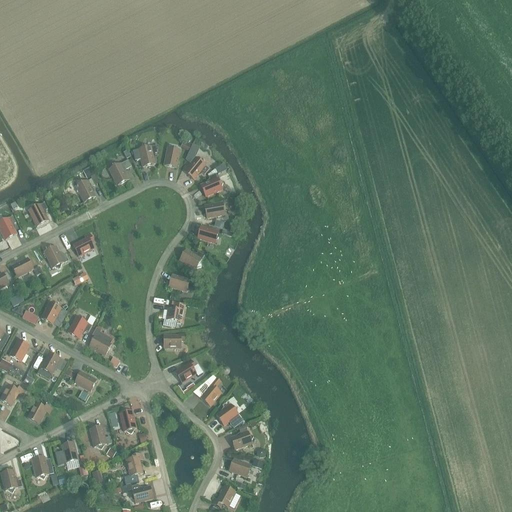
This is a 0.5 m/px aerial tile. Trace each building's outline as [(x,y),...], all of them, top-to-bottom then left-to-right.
[(181,149),(189,153),(192,145),(185,142),(184,144),(183,143),(181,149)] [(138,151),(132,153),(135,162),(141,161),(143,169),(155,166),(153,155),(157,154),(156,147),(148,149),(144,146),(141,150),(138,151)] [(177,170),(180,152),(168,149),(164,167),(177,170)] [(204,176),(209,170),(203,166),(203,160),(198,161),(195,159),(184,173),(194,181),(201,173),(204,176)] [(111,170),(109,171),(117,187),(129,181),(124,172),(128,170),(131,168),(127,162),(125,163),(117,167),(112,165),(111,170)] [(223,166),(215,171),(218,176),(226,173),(223,166)] [(89,170),(83,173),(86,180),(93,176),(89,170)] [(221,189),(223,184),(218,182),(215,175),(209,178),(210,182),(201,187),(206,198),(222,191),(221,189)] [(78,187),(76,188),(84,204),(95,198),(91,189),(95,187),(91,180),(84,184),(79,182),(78,187)] [(31,211),(29,212),(37,228),(48,222),(44,213),(48,210),(44,204),(38,207),(33,206),(31,211)] [(207,220),(225,217),(222,204),(205,207),(207,220)] [(10,212),(0,217),(0,231),(5,242),(17,236),(12,226),(16,224),(13,218),(10,212)] [(201,228),(198,240),(200,241),(198,248),(206,256),(210,244),(215,245),(218,233),(201,228)] [(86,240),(73,247),(79,258),(94,250),(90,244),(93,242),(90,234),(85,237),(86,240)] [(60,257),(56,248),(44,254),(52,270),(55,269),(60,270),(61,265),(68,262),(65,255),(60,257)] [(200,263),(204,257),(198,253),(195,257),(186,251),(180,262),(195,272),(196,269),(201,268),(200,263)] [(28,260),(11,268),(17,279),(33,271),(28,260)] [(40,268),(33,271),(37,278),(43,275),(40,268)] [(3,274),(0,276),(0,290),(9,286),(3,274)] [(186,294),(190,281),(172,276),(169,289),(186,294)] [(79,278),(73,281),(76,287),(82,284),(79,278)] [(20,296),(10,301),(13,308),(24,303),(23,302),(21,297),(20,296)] [(50,304),(41,320),(53,326),(58,317),(62,319),(66,313),(59,309),(57,304),(52,306),(50,304)] [(182,324),(184,308),(174,306),(174,311),(168,311),(166,321),(182,324)] [(31,316),(28,322),(34,325),(38,319),(31,316)] [(76,319),(68,334),(79,341),(84,331),(88,334),(92,327),(85,323),(84,319),(79,320),(76,319)] [(95,337),(89,348),(105,357),(111,346),(110,345),(113,340),(102,333),(103,331),(96,327),(92,335),(95,337)] [(181,342),(184,342),(184,334),(179,334),(179,337),(164,337),(164,350),(181,350),(181,342)] [(21,364),(30,348),(18,342),(10,358),(21,364)] [(52,376),(61,360),(49,354),(41,370),(52,376)] [(113,359),(109,365),(116,369),(120,363),(113,359)] [(2,360),(0,362),(0,369),(4,372),(9,364),(2,360)] [(182,385),(196,376),(192,369),(195,367),(190,360),(186,363),(188,366),(175,374),(182,385)] [(68,371),(66,375),(73,379),(75,375),(68,371)] [(97,382),(81,373),(75,385),(90,393),(97,382)] [(26,377),(24,382),(31,386),(34,381),(26,377)] [(210,388),(201,400),(210,408),(221,395),(215,390),(217,388),(216,386),(218,384),(213,380),(211,382),(207,386),(210,388)] [(193,385),(186,390),(189,393),(195,388),(193,385)] [(21,397),(24,392),(16,388),(15,391),(8,387),(0,402),(11,408),(18,395),(21,397)] [(46,390),(43,395),(49,398),(52,393),(46,390)] [(225,411),(216,417),(224,427),(229,424),(234,430),(243,423),(238,417),(238,416),(237,414),(237,409),(232,408),(228,402),(222,407),(225,411)] [(49,415),(52,410),(44,406),(42,408),(36,405),(28,420),(39,426),(46,413),(49,415)] [(120,416),(124,433),(127,432),(131,435),(134,431),(137,430),(132,412),(120,416)] [(97,448),(101,451),(104,446),(111,445),(109,437),(105,439),(102,428),(90,431),(94,449),(97,448)] [(251,443),(253,438),(249,436),(246,429),(239,431),(241,436),(231,439),(235,451),(252,445),(251,443)] [(145,434),(139,436),(141,444),(147,442),(145,434)] [(63,453),(55,455),(58,467),(59,466),(58,465),(66,463),(66,465),(78,461),(74,444),(62,447),(63,453)] [(111,449),(107,456),(112,459),(116,453),(111,449)] [(130,478),(124,480),(126,486),(139,483),(137,476),(142,475),(139,461),(143,460),(141,455),(133,457),(134,460),(126,462),(130,478)] [(32,461),(37,479),(39,478),(44,481),(46,477),(54,475),(52,468),(47,469),(45,459),(32,461)] [(234,461),(229,473),(246,479),(251,467),(234,461)] [(254,461),(252,467),(261,470),(263,465),(254,461)] [(1,475),(5,492),(8,492),(12,494),(15,490),(22,488),(20,481),(16,482),(13,472),(1,475)] [(138,486),(131,488),(133,495),(130,499),(135,502),(135,505),(153,500),(150,488),(139,490),(138,486)] [(228,509),(235,494),(224,488),(217,501),(214,500),(212,504),(220,508),(221,505),(228,509)]
